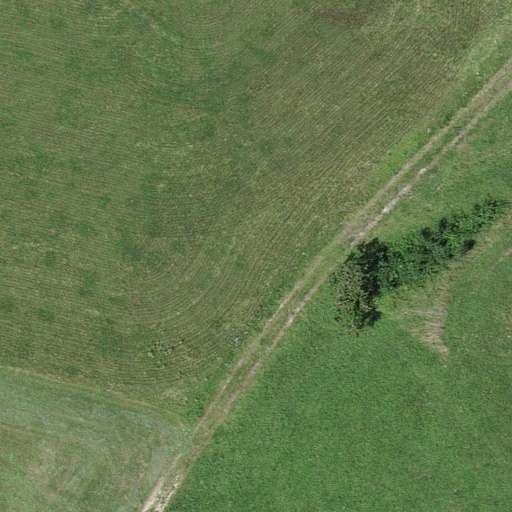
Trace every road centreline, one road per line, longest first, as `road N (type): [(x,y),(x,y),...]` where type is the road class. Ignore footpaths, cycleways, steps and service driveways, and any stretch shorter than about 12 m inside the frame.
road 1 (track): [(511,53),(280,313)]
road 2 (track): [(150,511),(280,313)]
